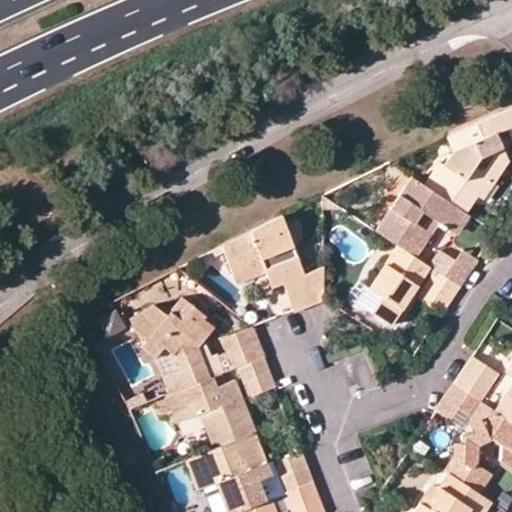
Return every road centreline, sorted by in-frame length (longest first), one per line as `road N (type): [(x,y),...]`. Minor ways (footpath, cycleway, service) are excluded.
road 1 (residential): [(0,291),(209,149),(312,91),(506,4)]
road 2 (residential): [(507,258),(419,390),(326,423)]
road 3 (trunk): [(17,63),(172,0)]
